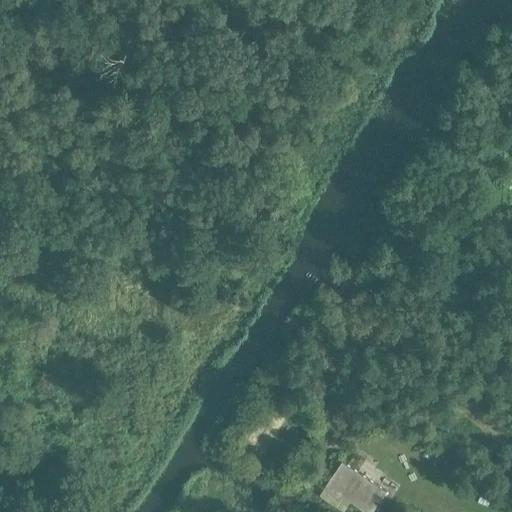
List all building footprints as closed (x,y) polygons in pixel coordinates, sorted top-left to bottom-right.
[(387,445),(383,450),(390,456),(394,451),(387,445)] [(397,452),(393,458),(398,463),(403,457),(397,452)] [(367,511),(371,511),(387,488),(343,459),(326,484),(367,511)] [(408,461),(405,467),(411,471),(415,465),(408,461)] [(307,475),(300,478),(305,488),(312,485),(307,475)] [(465,494),(463,499),(474,504),(477,499),(465,494)]
